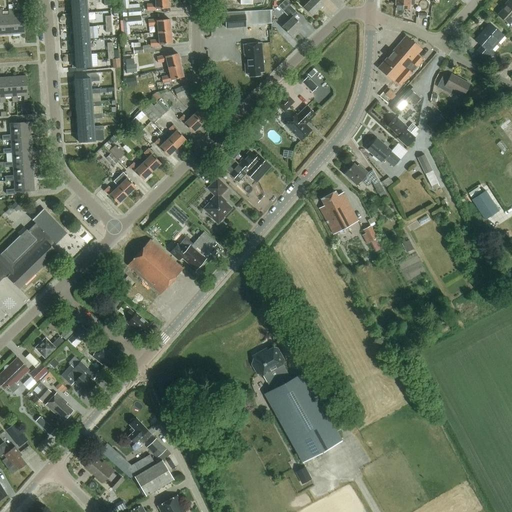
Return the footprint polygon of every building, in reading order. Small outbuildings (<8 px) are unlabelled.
[(71,8),(69,8),(69,14),(72,14),(87,13),(86,0),(75,0),(71,0),(71,8)] [(155,0),(155,4),(146,5),(147,10),(156,10),(156,9),(168,8),(167,0),(155,0)] [(283,12),(290,19),(281,27),(290,36),(301,26),(293,17),(297,13),(290,6),(292,4),(287,0),(285,0),(278,7),(283,12)] [(312,16),(324,4),(319,0),(310,0),(303,7),(312,16)] [(395,0),(395,5),(403,5),(403,9),(410,9),(410,0),(395,0)] [(511,1),(511,0),(497,15),(508,25),(511,20),(511,1)] [(122,9),(123,17),(141,15),(140,7),(129,8),(122,9)] [(13,9),(8,9),(9,15),(10,15),(12,34),(24,33),(23,14),(14,15),(13,9)] [(1,10),(0,10),(0,35),(12,34),(10,15),(9,15),(2,15),(1,10)] [(73,21),(70,21),(70,28),(73,28),(88,27),(87,13),(72,14),(73,21)] [(226,29),(246,27),(245,15),(225,16),(226,29)] [(141,16),(122,18),(124,35),(130,34),(129,26),(142,25),(141,16)] [(157,20),(148,21),(148,26),(157,25),(158,33),(170,32),(169,19),(157,20)] [(489,51),(503,35),(489,23),(473,41),(480,47),(475,52),(487,62),(493,55),(489,51)] [(74,35),(71,35),(71,41),(74,41),(89,40),(88,27),(73,28),(74,35)] [(159,40),(150,41),(150,46),(160,46),(160,45),(171,44),(170,32),(158,33),(159,40)] [(400,86),(422,60),(416,55),(421,49),(406,36),(382,64),(382,65),(379,69),(394,82),(394,81),(400,86)] [(75,48),(72,49),(73,55),(75,55),(90,53),(89,40),(74,41),(75,48)] [(125,42),(125,47),(131,46),(131,48),(133,48),(134,54),(143,53),(143,47),(140,47),(140,43),(131,44),(131,41),(125,42)] [(263,72),(261,43),(243,45),(246,73),(249,73),(249,77),(260,76),(259,72),(263,72)] [(117,51),(113,51),(107,52),(108,59),(112,59),(112,68),(120,68),(119,58),(117,58),(117,51)] [(76,62),(73,62),(74,68),(91,67),(90,53),(75,55),(76,62)] [(166,55),(156,58),(158,63),(167,61),(169,68),(180,65),(177,53),(166,56),(166,55)] [(170,75),(161,78),(163,83),(172,81),(171,80),(183,77),(180,65),(169,68),(170,75)] [(463,96),(469,84),(451,74),(448,79),(443,76),(437,87),(450,94),(452,90),(463,96)] [(26,76),(14,77),(15,96),(17,96),(24,96),(24,101),(29,101),(29,95),(27,95),(26,76)] [(14,77),(2,78),(3,97),(5,97),(12,96),(12,102),(17,102),(17,96),(15,96),(14,77)] [(90,79),(74,80),(75,93),(91,91),(91,89),(91,82),(99,81),(99,77),(90,77),(90,79)] [(133,77),(125,79),(127,87),(135,85),(133,77)] [(317,87),(307,77),(301,83),(311,92),(317,87)] [(187,84),(174,90),(177,98),(190,92),(187,84)] [(91,91),(75,93),(76,105),(92,104),(92,102),(92,94),(100,94),(100,89),(91,89),(91,91)] [(395,96),(389,90),(384,95),(390,101),(395,96)] [(415,95),(409,90),(405,95),(410,100),(415,95)] [(283,112),(293,102),(286,95),(276,104),(283,112)] [(165,113),(170,108),(161,99),(156,103),(165,113)] [(92,104),(76,105),(77,118),(93,116),(93,115),(92,107),(101,106),(101,101),(92,102),(92,104)] [(199,111),(193,116),(202,124),(211,116),(203,107),(198,101),(194,105),(199,111)] [(154,123),(165,113),(156,103),(153,107),(150,104),(142,111),(154,123)] [(305,125),(315,115),(306,106),(297,116),(296,115),(285,125),(300,141),(311,131),(305,125)] [(93,116),(77,118),(78,130),(94,128),(94,127),(93,119),(102,119),(102,114),(93,115),(93,116)] [(439,115),(427,126),(434,134),(446,123),(439,115)] [(183,116),(179,119),(184,125),(185,124),(193,133),(202,124),(193,116),(188,121),(183,116)] [(411,148),(419,139),(407,129),(407,128),(395,117),(387,126),(399,137),(399,138),(411,148)] [(11,135),(2,136),(2,140),(11,140),(11,138),(30,137),(29,123),(10,124),(11,135)] [(174,134),(168,140),(177,148),(185,140),(177,131),(178,131),(173,125),(169,129),(174,134)] [(94,128),(78,130),(79,143),(95,141),(94,132),(103,131),(103,126),(94,127),(94,128)] [(116,134),(110,139),(114,143),(120,138),(116,134)] [(12,149),(3,149),(3,154),(12,153),(12,152),(31,150),(30,137),(11,138),(11,140),(12,149)] [(368,149),(366,150),(373,156),(371,158),(376,162),(377,161),(380,164),(384,160),(393,168),(400,160),(391,152),(376,139),(371,145),(370,144),(367,148),(368,149)] [(158,140),(154,143),(159,149),(160,148),(168,157),(177,148),(168,140),(163,145),(158,140)] [(116,161),(122,155),(114,146),(112,148),(109,151),(108,151),(110,154),(116,161)] [(149,158),(143,163),(151,172),(160,163),(152,155),(153,154),(148,149),(143,153),(149,158)] [(230,174),(230,175),(238,182),(246,173),(256,182),(270,167),(257,155),(250,149),(239,161),(241,162),(239,165),(232,173),(230,174)] [(13,162),(4,163),(4,167),(13,167),(13,165),(32,164),(31,150),(12,152),(12,153),(13,162)] [(110,154),(105,159),(113,167),(118,162),(116,161),(110,154)] [(439,186),(424,155),(417,158),(432,189),(439,186)] [(133,163),(129,167),(134,173),(135,172),(143,180),(151,172),(143,163),(138,169),(133,163)] [(14,176),(5,176),(6,181),(14,180),(14,179),(33,178),(32,164),(13,165),(13,167),(14,176)] [(367,187),(371,182),(374,185),(379,183),(372,170),(366,173),(359,167),(358,168),(353,164),(344,174),(356,186),(361,181),(367,187)] [(124,182),(118,187),(127,196),(136,187),(127,179),(128,178),(123,173),(119,177),(124,182)] [(119,177),(113,182),(118,187),(124,182),(119,177)] [(15,190),(6,190),(6,195),(16,194),(16,192),(34,191),(33,178),(14,179),(14,180),(15,190)] [(215,197),(203,209),(212,218),(212,219),(218,225),(223,219),(223,218),(232,209),(219,197),(227,189),(217,178),(206,189),(215,197)] [(389,178),(382,182),(386,187),(392,183),(389,178)] [(379,183),(374,185),(381,197),(385,194),(379,183)] [(108,187),(104,191),(109,196),(110,195),(118,204),(127,196),(118,187),(113,192),(108,187)] [(485,190),(472,199),(485,220),(499,211),(485,190)] [(333,235),(358,221),(342,193),(337,196),(335,192),(320,199),(324,206),(319,208),(333,235)] [(15,203),(11,207),(16,212),(20,208),(15,203)] [(174,205),(168,212),(174,217),(180,211),(174,205)] [(67,234),(43,209),(32,220),(36,224),(28,231),(24,228),(18,234),(19,235),(0,254),(1,254),(0,255),(0,282),(2,280),(1,279),(3,276),(7,275),(8,277),(19,289),(57,252),(51,246),(54,243),(56,245),(67,234)] [(410,224),(413,232),(434,222),(431,214),(410,224)] [(377,238),(370,226),(362,231),(369,243),(377,238)] [(196,270),(205,259),(192,247),(194,245),(185,237),(178,245),(177,244),(170,252),(179,260),(182,257),(196,270)] [(160,294),(183,269),(150,240),(127,265),(160,294)] [(409,240),(402,244),(406,253),(414,249),(409,240)] [(112,312),(120,301),(114,297),(106,307),(112,312)] [(124,304),(118,311),(124,316),(125,314),(130,309),(124,304)] [(135,314),(130,309),(125,314),(124,316),(121,319),(126,323),(127,323),(139,334),(148,325),(135,313),(135,314)] [(69,327),(61,335),(66,339),(73,331),(69,327)] [(75,333),(68,340),(75,346),(81,339),(75,333)] [(55,350),(64,342),(59,337),(51,345),(45,339),(36,348),(45,357),(54,348),(55,350)] [(109,368),(117,359),(94,340),(90,346),(94,349),(92,351),(95,352),(92,356),(102,364),(103,363),(109,368)] [(341,441),(306,376),(303,372),(291,379),(282,364),(283,360),(277,349),(273,348),(263,353),(262,351),(252,356),(253,358),(251,365),(256,373),(263,375),(271,390),(264,394),(302,462),(341,441)] [(0,384),(4,388),(6,386),(11,391),(14,391),(17,388),(17,386),(15,383),(29,370),(17,358),(8,367),(4,367),(4,370),(0,373),(0,384)] [(53,358),(49,363),(53,367),(57,362),(53,358)] [(70,365),(61,376),(71,385),(74,382),(76,383),(74,384),(78,388),(79,387),(87,394),(95,384),(92,381),(83,373),(87,369),(80,362),(75,358),(69,364),(70,365)] [(37,382),(48,371),(40,364),(30,374),(37,382)] [(59,383),(55,388),(59,392),(60,391),(61,393),(65,389),(63,387),(59,383)] [(41,403),(50,393),(44,387),(35,397),(41,403)] [(64,420),(72,411),(65,404),(66,403),(55,393),(45,405),(56,415),(57,414),(64,420)] [(143,444),(152,435),(135,418),(134,419),(132,419),(129,421),(130,423),(129,425),(132,428),(129,430),(132,433),(128,436),(135,444),(139,440),(143,444)] [(45,421),(40,426),(50,435),(54,430),(45,421)] [(15,424),(6,430),(19,447),(28,440),(15,424)] [(156,458),(165,450),(153,437),(145,446),(156,458)] [(0,444),(0,456),(1,458),(4,455),(6,458),(2,460),(7,466),(6,466),(11,473),(19,468),(21,468),(24,466),(24,464),(25,463),(18,454),(19,453),(14,446),(10,450),(4,442),(0,444)] [(107,444),(100,451),(122,471),(131,466),(107,444)] [(102,483),(106,478),(111,483),(109,485),(113,489),(123,479),(117,474),(116,475),(111,471),(112,470),(103,462),(101,464),(94,457),(85,467),(102,483)] [(146,496),(173,479),(162,461),(134,477),(146,496)] [(307,467),(277,479),(285,498),(315,486),(307,467)] [(182,511),(180,508),(183,507),(177,497),(158,507),(160,511),(182,511)]
